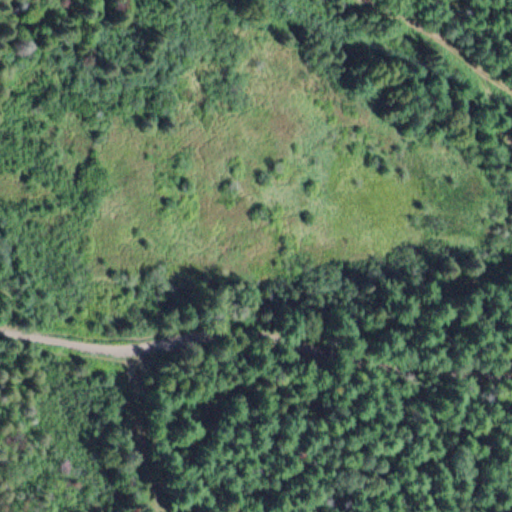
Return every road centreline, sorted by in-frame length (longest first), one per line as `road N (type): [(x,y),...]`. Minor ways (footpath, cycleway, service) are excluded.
road 1 (track): [(511,373),(124,352)]
road 2 (track): [(369,0),(511,93)]
